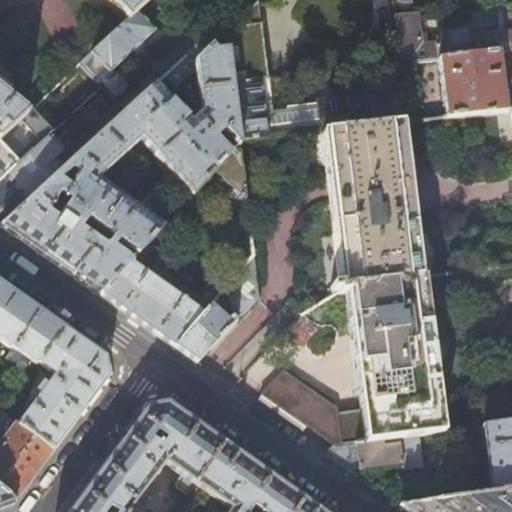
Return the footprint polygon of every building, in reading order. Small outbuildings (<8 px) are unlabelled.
[(111,0),(130,19),(137,12),(150,0),(111,0)] [(392,0),(394,17),(416,15),(414,0),(392,0)] [(221,33),(223,51),(228,84),(265,80),(254,2),(221,33)] [(511,52),(511,4),(503,5),(507,34),(477,37),(476,30),(441,34),(437,40),(437,46),(420,47),(416,15),(394,17),(400,65),(437,61),(498,54),(511,52)] [(137,12),(130,19),(94,52),(108,68),(153,28),(137,12)] [(185,51),(186,52),(193,59),(210,43),(213,40),(207,34),(198,43),(196,41),(185,51)] [(216,50),(210,43),(193,59),(186,52),(158,78),(169,90),(189,71),(197,112),(187,121),(186,120),(185,121),(151,160),(188,198),(211,173),(226,156),(211,140),(219,133),(234,148),(235,146),(235,142),(228,84),(223,51),(216,50)] [(505,113),(498,54),(437,61),(443,119),(505,113)] [(103,87),(113,98),(131,82),(117,67),(108,75),(103,69),(94,77),(103,87)] [(70,102),(85,83),(72,73),(57,92),(70,102)] [(272,111),(269,79),(265,80),(228,84),(235,142),(319,133),(385,126),(383,96),(287,106),(287,109),(272,111)] [(0,81),(0,139),(34,109),(0,81)] [(155,81),(114,120),(136,143),(151,160),(185,121),(180,115),(180,114),(156,90),(160,85),(155,81)] [(53,129),(34,109),(0,139),(0,180),(51,131),(53,129)] [(93,181),(136,143),(114,120),(65,166),(30,199),(1,226),(42,256),(72,277),(92,242),(85,237),(85,236),(78,231),(84,222),(93,228),(118,198),(93,181)] [(385,126),(319,133),(337,288),(328,289),(328,293),(343,291),(348,288),(420,279),(400,124),(385,126)] [(66,146),(51,131),(0,180),(0,187),(6,194),(15,185),(25,195),(30,199),(65,166),(62,162),(56,156),(66,146)] [(235,146),(234,148),(226,156),(211,173),(242,199),(235,146)] [(118,198),(93,228),(108,239),(101,248),(91,241),(92,242),(72,277),(83,284),(99,296),(129,263),(110,249),(114,242),(135,256),(149,240),(161,228),(118,198)] [(149,240),(135,256),(129,263),(99,296),(134,321),(173,349),(212,302),(203,295),(195,303),(144,267),(138,273),(130,268),(153,243),(149,240)] [(212,302),(173,349),(174,349),(186,357),(195,364),(204,354),(228,329),(214,317),(224,305),(239,317),(254,301),(249,256),(212,302)] [(348,288),(343,291),(358,412),(334,415),(334,411),(280,374),(260,395),(273,403),(319,437),(334,447),(353,445),(411,437),(440,433),(420,279),(348,288)] [(0,284),(0,339),(35,363),(36,362),(63,329),(26,303),(0,284)] [(86,346),(63,329),(36,362),(56,376),(18,426),(52,452),(78,417),(107,378),(104,358),(86,346)] [(185,497),(224,443),(184,415),(167,403),(147,406),(123,438),(80,495),(68,511),(130,511),(164,467),(180,478),(175,486),(175,490),(185,497)] [(18,426),(0,411),(0,492),(14,504),(31,480),(52,452),(18,426)] [(511,424),(482,428),(489,497),(511,494),(511,424)] [(411,437),(353,445),(357,471),(414,464),(411,437)] [(315,511),(317,509),(277,481),(224,443),(185,497),(198,506),(203,505),(209,498),(229,511),(315,511)] [(0,509),(13,505),(14,504),(0,492),(0,509)] [(511,511),(511,494),(489,497),(400,509),(404,511),(511,511)]
